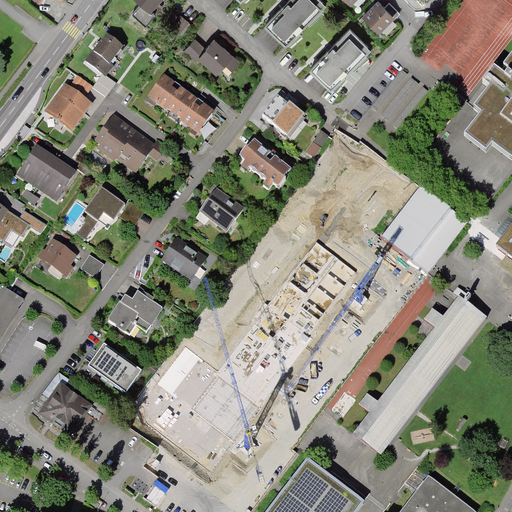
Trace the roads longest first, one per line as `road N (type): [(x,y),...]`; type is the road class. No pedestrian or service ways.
road 1 (residential): [(275,72),(8,422)]
road 2 (secondary): [(93,0),(0,126)]
road 3 (residential): [(8,422),(134,511)]
